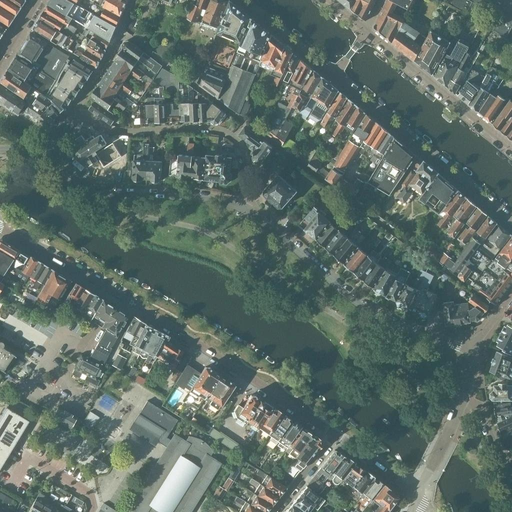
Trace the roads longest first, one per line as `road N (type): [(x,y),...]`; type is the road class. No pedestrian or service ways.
road 1 (residential): [(0,229),(335,436)]
road 2 (residential): [(496,312),(244,121)]
road 3 (residential): [(475,351),(370,312),(243,208)]
road 4 (residential): [(511,228),(331,77)]
road 5 (residential): [(243,208),(103,193),(47,156)]
road 6 (residential): [(366,32),(511,151)]
road 7 (residential): [(74,112),(124,133),(210,128),(233,137)]
road 8 (residential): [(244,121),(120,33)]
road 9 (residential): [(331,77),(237,0)]
